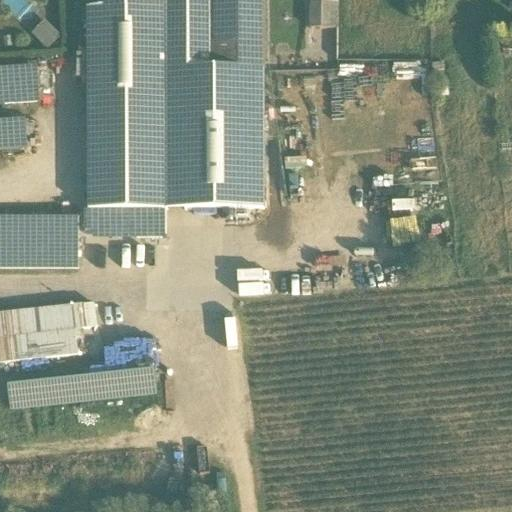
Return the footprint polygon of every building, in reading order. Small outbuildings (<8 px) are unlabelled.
[(106,0),(107,8),(87,10),(87,114),(164,114),(165,212),(264,212),(264,71),(212,71),(211,0),(106,0)] [(211,0),(212,71),(264,71),(263,0),(211,0)] [(337,29),(337,3),(311,3),(311,14),(324,14),(324,29),(337,29)] [(61,38),(45,22),(32,36),(48,51),(61,38)] [(35,72),(0,74),(0,106),(37,104),(36,96),(35,74),(35,72)] [(35,74),(36,96),(49,95),(48,73),(35,74)] [(164,114),(87,114),(88,212),(165,212),(164,114)] [(0,127),(0,151),(25,150),(23,126),(0,127)] [(137,216),(137,236),(137,240),(166,239),(166,215),(137,216)] [(137,216),(84,216),(84,236),(137,236),(137,216)] [(0,245),(77,246),(78,222),(0,221),(0,245)] [(0,270),(77,271),(77,246),(0,245),(0,270)] [(82,307),(0,315),(0,364),(76,356),(73,334),(85,333),(82,307)] [(157,397),(154,376),(9,391),(10,413),(157,397)]
